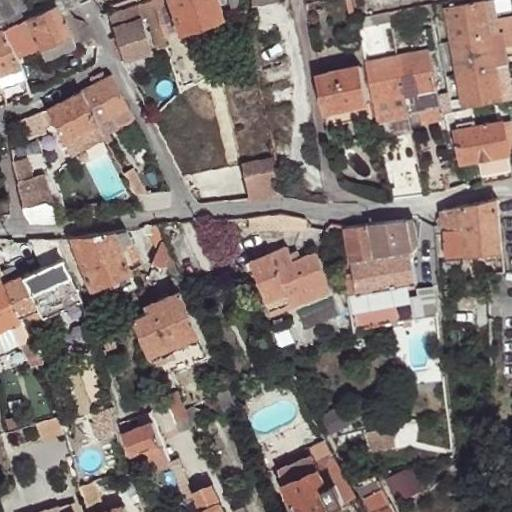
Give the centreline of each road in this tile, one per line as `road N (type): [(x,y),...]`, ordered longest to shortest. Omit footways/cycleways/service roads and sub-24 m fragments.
road 1 (residential): [(511,190),(347,216),(278,204),(190,212)]
road 2 (residential): [(0,113),(111,59),(190,212)]
road 3 (residential): [(190,212),(17,228)]
